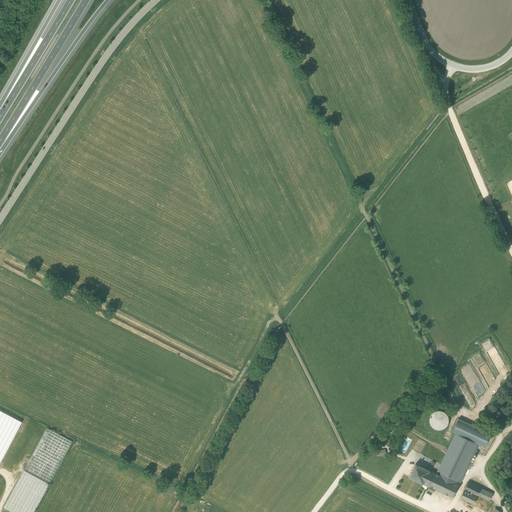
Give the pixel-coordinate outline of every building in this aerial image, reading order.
[(0,409),(0,462),(22,421),(0,409)] [(434,409),(428,425),(445,431),(450,415),(434,409)] [(478,427),(472,441),(478,444),(485,447),(491,433),(478,427)] [(47,428),(18,480),(5,503),(3,507),(11,511),(33,511),(40,501),(72,442),(47,428)] [(437,474),(459,484),(478,444),(472,441),(456,433),(437,474)] [(459,484),(437,474),(415,464),(409,477),(423,484),(423,483),(453,497),(459,484)] [(461,497),(474,503),(478,494),(487,499),(490,492),(468,482),(461,497)]
